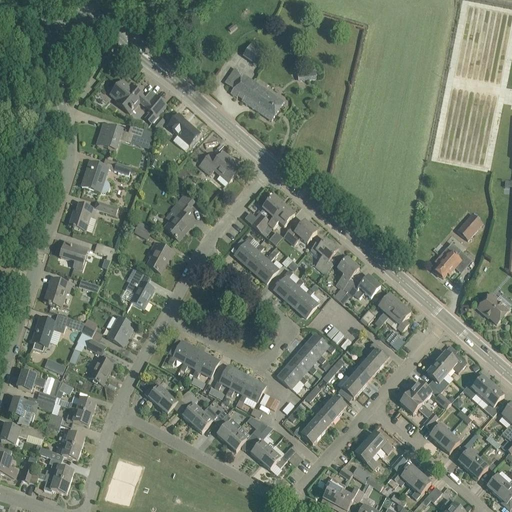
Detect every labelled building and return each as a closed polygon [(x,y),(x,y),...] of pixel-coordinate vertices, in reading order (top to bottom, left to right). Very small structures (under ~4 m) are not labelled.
[(254,67),(265,53),(251,43),(240,56),(254,67)] [(272,122),(277,114),(284,103),(235,70),(225,85),(234,91),(231,95),(237,99),(238,98),(243,101),(242,102),(272,122)] [(303,83),(315,82),(317,82),(316,72),(302,73),(303,83)] [(23,76),(18,89),(26,92),(30,79),(23,76)] [(123,82),(111,96),(117,102),(116,103),(130,116),(140,105),(150,114),(144,120),(151,126),(167,108),(151,93),(145,100),(131,87),(130,88),(123,82)] [(451,86),(449,108),(461,109),(463,87),(451,86)] [(184,142),(188,138),(195,131),(183,121),(184,120),(179,115),(168,128),(184,142)] [(158,131),(165,124),(160,120),(154,127),(158,131)] [(131,145),(133,137),(141,139),(144,131),(131,127),(128,135),(108,128),(106,134),(102,133),(97,147),(116,153),(120,142),(131,145)] [(214,172),(221,178),(229,185),(242,170),(223,154),(216,162),(210,157),(200,167),(210,177),(214,172)] [(109,170),(99,167),(90,164),(82,189),(103,195),(105,195),(107,194),(109,193),(110,191),(110,189),(110,187),(109,185),(107,183),(105,182),(109,170)] [(117,165),(114,173),(129,177),(131,170),(117,165)] [(189,211),(195,205),(185,196),(171,212),(176,216),(164,231),(179,243),(177,241),(186,231),(188,232),(194,225),(186,218),(191,212),(189,211)] [(261,218),(253,227),(262,236),(268,228),(285,209),(274,199),(263,211),(268,215),(264,220),(261,218)] [(95,211),(89,209),(80,206),(75,221),(72,220),(69,228),(74,230),(76,231),(77,231),(85,233),(90,219),(92,219),(95,211)] [(103,206),(101,214),(116,219),(118,210),(103,206)] [(285,209),(268,228),(273,232),(279,224),(284,229),(295,217),(285,209)] [(468,242),(483,225),(486,221),(476,212),(458,233),(468,242)] [(301,240),(307,246),(317,234),(305,224),(296,234),(292,230),(284,239),(294,248),(301,240)] [(134,235),(148,242),(152,235),(138,227),(134,235)] [(269,242),(270,243),(276,248),(283,240),(277,234),(269,242)] [(253,241),(253,240),(250,238),(245,243),(246,244),(235,257),(235,258),(236,257),(241,262),(244,266),(256,252),(249,246),(253,241)] [(320,242),(311,253),(315,257),(318,254),(323,259),(316,268),(326,276),(333,267),(329,264),(338,253),(326,242),(324,245),(320,242)] [(88,251),(75,247),(65,244),(60,259),(76,264),(74,269),(82,272),(88,251)] [(115,251),(111,250),(97,245),(94,254),(107,258),(106,262),(111,263),(115,251)] [(174,255),(166,250),(155,245),(151,253),(154,254),(147,268),(161,276),(169,262),(170,263),(174,255)] [(264,250),(262,248),(260,247),(256,252),(244,266),(246,267),(252,271),(251,272),(255,275),(266,261),(259,255),(264,250)] [(280,254),(278,252),(276,250),(271,256),(266,261),(255,275),(257,276),(262,280),(262,281),(267,286),(274,278),(279,272),(270,265),(275,259),(280,254)] [(442,261),(437,266),(439,268),(434,273),(443,280),(448,275),(449,277),(461,263),(449,252),(449,253),(447,251),(440,259),(442,261)] [(281,265),(292,273),(302,261),(294,255),(290,260),(287,258),(281,265)] [(340,304),(355,286),(350,282),(360,271),(347,261),(338,272),(345,278),(337,287),(341,290),(334,299),(340,304)] [(284,300),(295,287),(289,281),(293,276),(289,272),(284,278),(286,279),(275,292),(275,293),(275,292),(281,297),(280,297),(284,300)] [(150,280),(142,275),(137,273),(132,281),(126,292),(135,296),(130,304),(144,311),(155,292),(147,287),(150,280)] [(371,301),(374,297),(381,290),(369,279),(359,290),(355,286),(340,304),(344,307),(351,299),(352,300),(355,296),(360,301),(365,295),(371,301)] [(73,287),(61,283),(52,280),(49,289),(50,289),(45,304),(44,304),(49,306),(49,307),(51,307),(51,306),(62,310),(67,295),(70,295),(73,287)] [(304,285),(301,283),(300,281),(295,287),(284,300),(286,302),(286,301),(291,306),(294,309),(305,296),(299,290),(304,285)] [(101,289),(82,283),(79,289),(98,295),(101,289)] [(309,299),(314,294),(318,289),(314,286),(310,291),(305,296),(294,309),(296,311),(302,315),(301,315),(307,320),(318,307),(309,299)] [(486,317),(497,327),(508,313),(496,302),(497,300),(491,295),(478,311),(485,318),(486,317)] [(390,319),(400,307),(390,298),(379,310),(384,315),(379,321),(384,325),(389,319),(390,319)] [(400,328),(398,330),(403,334),(409,327),(405,323),(411,316),(400,307),(390,319),(400,328)] [(362,321),(368,326),(376,318),(369,312),(362,321)] [(66,328),(49,323),(40,320),(32,344),(35,345),(33,352),(43,355),(45,348),(48,349),(53,333),(63,336),(66,328)] [(132,328),(124,323),(119,320),(108,340),(124,349),(129,339),(127,338),(132,328)] [(82,334),(85,327),(85,326),(71,321),(68,329),(82,334)] [(85,327),(82,334),(92,340),(96,333),(85,327)] [(327,337),(331,341),(338,332),(334,329),(327,337)] [(336,345),(344,337),(340,333),(332,341),(336,345)] [(405,344),(399,339),(392,333),(385,341),(392,347),(398,352),(405,344)] [(328,348),(323,343),(315,337),(315,338),(311,343),(310,342),(308,346),(321,357),(327,351),(332,355),(336,352),(330,346),(328,348)] [(345,352),(351,344),(348,341),(341,348),(345,352)] [(92,342),(88,349),(102,357),(106,350),(92,342)] [(184,365),(192,349),(188,347),(182,344),(182,343),(174,358),(172,357),(168,364),(173,367),(176,360),(184,365)] [(390,358),(383,352),(374,344),(370,350),(374,353),(367,361),(379,372),(388,362),(387,362),(390,358)] [(326,362),(321,357),(308,346),(306,348),(302,353),(301,353),(299,356),(312,368),(318,361),(323,366),(326,362)] [(352,348),(346,354),(351,358),(356,352),(352,348)] [(195,350),(194,350),(192,349),(184,365),(181,371),(185,373),(188,367),(196,371),(204,355),(201,354),(200,354),(194,351),(195,350)] [(76,367),(81,354),(75,351),(70,364),(76,367)] [(207,357),(204,355),(196,371),(197,371),(193,377),(198,380),(201,374),(211,379),(219,364),(213,360),(213,361),(207,357)] [(446,355),(437,365),(442,369),(441,370),(443,371),(442,372),(447,376),(452,370),(458,376),(467,366),(457,356),(453,361),(446,355)] [(317,373),(312,368),(299,356),(296,358),(297,359),(292,364),(292,363),(289,367),(303,379),(309,372),(314,377),(317,373)] [(103,387),(116,363),(104,357),(102,361),(99,360),(89,380),(103,387)] [(345,365),(340,361),(335,367),(339,371),(345,365)] [(371,382),(379,372),(367,361),(358,371),(371,382)] [(437,365),(427,376),(434,382),(430,386),(440,396),(444,391),(449,386),(443,381),(447,376),(442,372),(443,371),(441,370),(442,369),(437,365)] [(308,383),(303,379),(289,367),(287,369),(288,369),(283,374),(278,379),(291,391),(292,391),(297,395),(304,387),(308,383)] [(334,377),(339,371),(335,367),(330,373),(334,377)] [(230,389),(238,373),(235,372),(234,372),(228,369),(229,369),(228,368),(220,383),(218,382),(215,389),(219,391),(223,385),(230,389)] [(362,392),(371,382),(358,371),(350,381),(362,392)] [(241,375),(238,373),(230,389),(231,389),(227,396),(232,398),(235,392),(243,396),(250,380),(247,378),(247,379),(241,376),(241,375)] [(35,378),(32,377),(23,374),(18,389),(31,393),(33,387),(43,390),(46,382),(35,379),(35,378)] [(163,384),(164,384),(159,379),(145,395),(149,399),(158,408),(173,392),(163,384)] [(483,401),(494,389),(483,379),(478,385),(474,381),(464,393),(472,401),(477,395),(483,401)] [(193,380),(191,385),(203,390),(205,385),(193,380)] [(253,382),(250,380),(243,396),(239,402),(244,405),(247,398),(258,404),(266,388),(259,385),(259,386),(253,382)] [(55,381),(50,397),(57,399),(59,392),(63,385),(55,381)] [(354,401),(362,392),(350,381),(341,390),(354,401)] [(59,392),(63,394),(70,397),(74,390),(63,384),(63,385),(59,392)] [(430,386),(426,391),(419,385),(410,395),(423,407),(432,396),(436,400),(435,402),(446,412),(452,406),(440,396),(430,386)] [(311,394),(315,398),(321,392),(316,388),(311,394)] [(493,420),(497,415),(504,408),(499,404),(504,398),(494,389),(483,401),(489,406),(484,411),(493,420)] [(60,407),(63,394),(59,392),(57,399),(55,405),(60,407)] [(188,394),(182,401),(173,393),(173,392),(158,408),(168,417),(174,410),(179,414),(193,399),(188,394)] [(55,405),(57,399),(50,397),(40,394),(37,401),(42,403),(41,403),(54,407),(55,405)] [(310,404),(315,398),(311,394),(305,400),(310,404)] [(438,421),(423,407),(410,395),(401,406),(413,417),(418,412),(429,421),(424,426),(429,431),(438,421)] [(265,408),(270,398),(265,396),(260,405),(265,408)] [(270,410),(275,401),(270,398),(265,407),(270,410)] [(340,403),(340,402),(336,399),(335,398),(326,408),(338,419),(347,409),(340,403)] [(96,406),(81,401),(74,399),(72,405),(71,405),(69,410),(70,411),(93,418),(96,406)] [(193,427),(203,415),(194,407),(197,403),(193,399),(179,414),(193,427)] [(27,405),(24,404),(14,401),(10,416),(19,419),(24,420),(22,426),(31,429),(35,416),(37,409),(27,405)] [(275,412),(280,403),(275,401),(270,410),(275,412)] [(53,413),(54,407),(41,403),(40,409),(53,413)] [(287,416),(294,408),(290,404),(283,412),(287,416)] [(294,414),(298,418),(304,411),(299,407),(294,414)] [(511,407),(503,418),(511,426),(503,436),(511,444),(511,407)] [(330,429),(338,419),(326,408),(318,418),(330,429)] [(222,413),(218,418),(209,409),(203,416),(203,415),(193,427),(202,436),(214,423),(218,426),(227,417),(222,413)] [(89,429),(93,418),(70,411),(67,422),(89,429)] [(253,411),(250,416),(257,420),(260,414),(253,411)] [(463,421),(466,417),(461,413),(457,417),(463,421)] [(293,424),(298,418),(294,414),(289,420),(293,424)] [(49,423),(61,427),(63,420),(51,416),(49,423)] [(241,429),(231,421),(227,417),(218,426),(223,430),(217,437),(226,446),(241,429)] [(463,421),(468,426),(472,422),(466,417),(463,421)] [(321,438),(330,429),(318,418),(309,427),(321,438)] [(485,422),(479,429),(482,432),(488,425),(485,422)] [(59,433),(61,427),(49,423),(47,429),(59,433)] [(257,431),(249,440),(253,444),(261,435),(264,431),(267,428),(262,425),(257,431)] [(46,434),(31,429),(22,426),(20,432),(6,427),(1,443),(15,448),(18,438),(42,446),(43,441),(46,434)] [(313,448),(321,438),(309,427),(304,433),(299,429),(294,435),(299,440),(301,438),(313,448)] [(440,448),(450,436),(440,427),(430,439),(440,448)] [(241,449),(247,442),(241,436),(244,432),(241,429),(226,446),(236,454),(241,449)] [(261,444),(266,439),(269,435),(264,431),(261,435),(253,444),(245,453),(246,453),(247,452),(261,464),(275,449),(271,445),(267,449),(261,444)] [(85,440),(70,435),(65,433),(63,439),(60,439),(58,444),(82,452),(85,440)] [(392,451),(385,445),(374,435),(365,446),(377,457),(382,450),(388,456),(392,451)] [(449,456),(456,449),(460,444),(450,436),(440,448),(449,456)] [(492,447),(495,443),(489,438),(486,442),(492,447)] [(495,443),(492,447),(497,452),(500,448),(495,443)] [(78,463),(82,452),(58,444),(57,449),(61,450),(59,457),(78,463)] [(372,462),(377,457),(365,446),(356,456),(363,463),(374,472),(379,467),(372,462)] [(291,450),(285,456),(276,448),(275,449),(261,464),(270,473),(271,472),(277,478),(283,472),(280,470),(288,462),(296,469),(303,461),(295,454),(291,450)] [(50,460),(52,454),(52,453),(41,450),(39,457),(50,460)] [(412,457),(407,452),(406,452),(391,470),(397,475),(401,470),(412,457)] [(479,461),(469,452),(459,464),(468,473),(479,461)] [(12,462),(0,457),(0,475),(15,480),(17,473),(9,471),(12,462)] [(33,473),(38,461),(30,459),(27,468),(26,468),(22,482),(29,485),(33,473)] [(60,469),(62,464),(51,461),(50,466),(52,467),(50,473),(47,473),(45,477),(45,478),(70,486),(74,474),(60,469)] [(478,482),(485,474),(489,470),(479,461),(468,473),(478,482)] [(411,488),(421,477),(412,468),(406,474),(401,470),(397,475),(392,480),(401,488),(406,484),(411,488)] [(344,469),(339,476),(349,483),(354,476),(344,469)] [(45,477),(33,473),(29,485),(36,487),(39,480),(47,483),(44,492),(52,494),(52,492),(67,497),(70,486),(45,478),(45,477)] [(416,502),(425,493),(431,485),(421,477),(411,488),(416,493),(412,498),(416,502)] [(497,498),(508,486),(498,477),(487,489),(497,498)] [(385,487),(371,478),(367,485),(380,494),(385,487)] [(336,491),(339,485),(333,481),(329,486),(325,492),(327,493),(322,504),(334,510),(343,494),(336,491)] [(511,490),(508,486),(497,498),(507,507),(510,504),(511,505),(511,490)] [(359,507),(364,497),(365,496),(354,490),(350,498),(343,494),(334,510),(337,511),(348,511),(353,504),(359,507)] [(431,503),(432,503),(434,505),(443,496),(436,490),(427,499),(423,504),(426,507),(431,503)] [(371,511),(375,504),(364,497),(359,507),(358,508),(363,511),(362,511),(371,511)] [(398,506),(401,501),(394,497),(391,501),(398,506)] [(398,506),(403,509),(404,510),(407,505),(401,501),(398,506)] [(440,511),(441,511),(461,511),(449,501),(440,511)]
